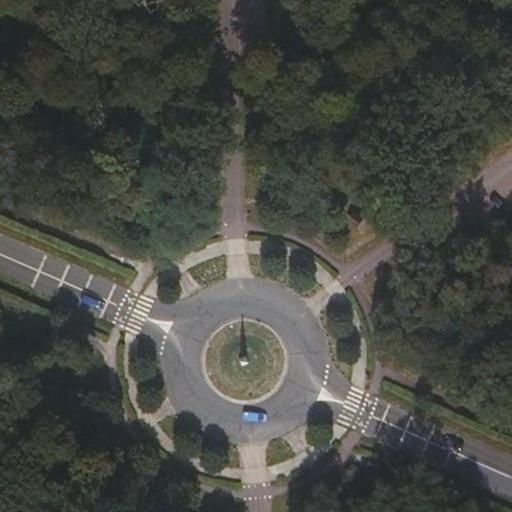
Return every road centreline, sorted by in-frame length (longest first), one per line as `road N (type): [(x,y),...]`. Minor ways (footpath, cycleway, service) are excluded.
road 1 (track): [(0,37),(197,312)]
road 2 (unclassified): [(218,0),(233,294)]
road 3 (secondary): [(306,392),(511,479)]
road 4 (secondary): [(181,334),(174,359),(179,387),(215,425),(268,427),(306,392)]
road 5 (track): [(18,511),(184,397)]
road 6 (secondary): [(0,255),(181,334)]
road 7 (secondary): [(306,392),(312,352),(295,316),(260,295),(233,294)]
